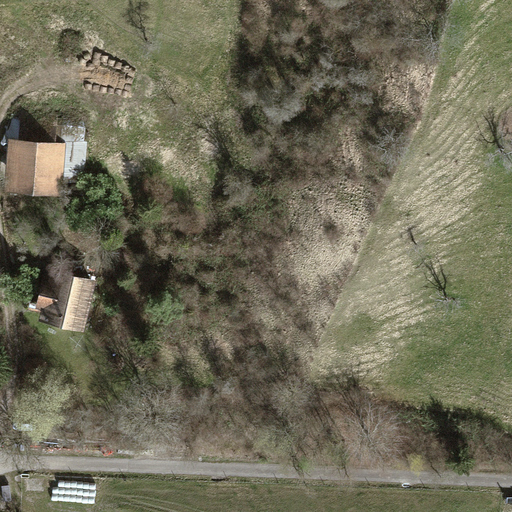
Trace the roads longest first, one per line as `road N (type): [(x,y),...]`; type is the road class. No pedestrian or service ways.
road 1 (track): [(0,465),(31,459),(511,478)]
road 2 (track): [(0,232),(11,381),(0,409)]
